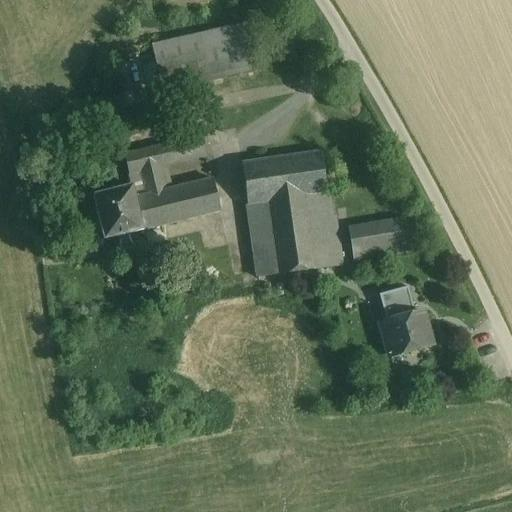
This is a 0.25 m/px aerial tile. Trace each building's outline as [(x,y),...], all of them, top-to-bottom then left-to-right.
[(246,24),(152,46),(163,93),(257,71),(246,24)] [(199,142),(126,161),(132,182),(156,176),(204,164),(199,142)] [(315,155),(238,171),(245,211),(266,206),(305,198),(322,194),(315,155)] [(156,176),(142,180),(147,198),(161,195),(156,176)] [(147,198),(137,201),(144,232),(221,214),(213,183),(161,195),(147,198)] [(134,190),(96,198),(106,241),(144,232),(137,201),(134,190)] [(322,194),(305,198),(317,268),(339,264),(331,217),(326,218),(322,194)] [(305,198),(266,206),(277,275),(317,268),(305,198)] [(266,206),(245,211),(257,278),(277,275),(266,206)] [(403,221),(345,229),(350,261),(408,253),(403,221)] [(422,312),(380,324),(390,357),(431,345),(422,312)]
